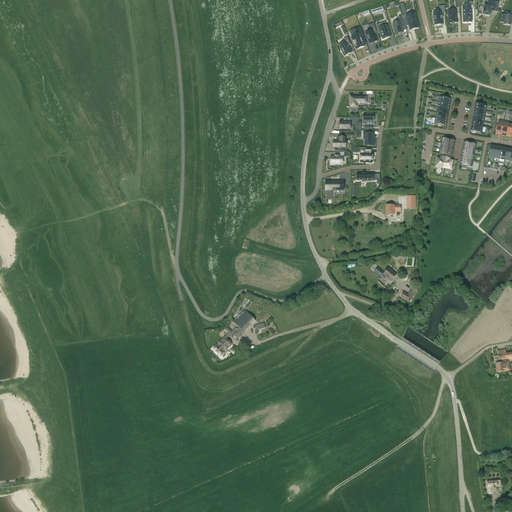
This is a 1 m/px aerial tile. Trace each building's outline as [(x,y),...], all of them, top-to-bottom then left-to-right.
[(483,9),(482,13),(483,13),(483,15),(490,16),(491,11),(494,11),(497,12),(498,3),(498,2),(488,1),(488,2),(487,6),(484,6),(484,9),(483,9)] [(468,7),(463,7),(463,22),(471,22),(471,9),(473,9),(473,3),(468,3),(468,7)] [(382,6),(371,10),(372,15),(378,13),(384,11),(382,7),(382,6)] [(445,13),(444,6),(439,7),(439,12),(433,12),(434,17),(433,17),(433,21),(434,21),(434,25),(443,24),(442,14),(445,13)] [(456,10),(448,11),(449,23),(457,23),(456,10)] [(501,17),(500,22),(504,23),(504,25),(511,25),(511,20),(511,18),(511,12),(510,12),(505,12),(505,15),(501,15),(501,17)] [(414,13),(402,16),(405,24),(408,23),(410,30),(418,28),(414,13)] [(393,23),(396,34),(403,32),(402,27),(405,26),(405,24),(402,16),(398,17),(399,22),(393,23)] [(371,31),(366,32),(370,44),(377,41),(374,33),(377,33),(374,23),(369,25),(371,31)] [(385,23),(381,25),(381,24),(376,26),(379,33),(381,33),(383,39),(390,37),(387,26),(386,26),(385,23)] [(355,35),(352,37),(357,50),(364,47),(363,45),(363,43),(365,42),(360,27),(359,28),(360,30),(354,32),(355,35)] [(351,45),(347,37),(343,39),(345,42),(339,45),(344,56),(351,52),(348,46),(351,45)] [(367,97),(350,97),(350,103),(350,107),(356,107),(356,103),(367,103),(367,97)] [(373,114),(364,115),(364,123),(366,123),(366,125),(372,125),(372,122),(373,122),(373,114)] [(351,119),(340,119),(340,130),(351,130),(351,119)] [(472,125),(471,131),(472,131),(471,133),(475,133),(475,132),(482,133),(483,127),(472,125)] [(364,132),(364,138),(365,138),(367,138),(367,145),(373,146),(373,138),(373,134),(371,134),(371,132),(364,132)] [(340,141),(333,141),(333,148),(342,148),(342,146),(345,146),(345,138),(340,138),(340,141)] [(475,150),(476,144),(464,142),(463,148),(475,150)] [(361,154),(361,162),(373,162),(373,154),(370,154),(370,148),(365,148),(365,154),(361,154)] [(330,165),(334,165),(339,165),(342,165),(342,157),(347,157),(347,153),(340,153),(340,157),(338,157),(338,156),(334,156),(334,157),(330,157),(330,165)] [(446,156),(443,155),(443,158),(439,157),(438,159),(437,159),(436,167),(443,168),(446,156)] [(452,161),(451,161),(451,159),(447,159),(448,156),(446,156),(443,168),(451,170),(452,161)] [(472,167),(473,161),(461,159),(459,165),(472,167)] [(371,181),(371,173),(360,173),(360,174),(355,174),(355,181),(360,181),(360,182),(364,182),(364,181),(371,181)] [(326,182),(326,187),(327,187),(327,199),(332,199),(332,191),(332,189),(340,189),(340,186),(344,186),(344,181),(339,181),(339,182),(326,182)] [(416,196),(406,196),(407,209),(416,209),(416,196)] [(386,206),(386,215),(394,215),(394,211),(401,211),(401,208),(401,206),(394,206),(386,206)] [(396,275),(388,269),(384,274),(377,268),(374,272),(380,276),(381,276),(385,279),(387,277),(391,281),(396,275)] [(417,291),(412,287),(408,294),(404,292),(401,297),(410,303),(417,291)] [(232,334),(231,333),(232,332),(228,328),(225,331),(227,333),(224,337),(217,345),(216,345),(213,349),(221,356),(224,353),(232,344),(227,340),(232,335),(237,340),(244,332),(255,321),(244,310),(235,319),(237,320),(234,323),(239,327),(232,334)] [(497,351),(499,360),(511,358),(511,357),(511,353),(506,353),(505,350),(497,351)] [(502,363),(504,372),(510,370),(508,362),(502,363)] [(504,372),(502,363),(495,364),(497,373),(504,372)] [(499,486),(501,486),(500,481),(498,481),(487,482),(487,488),(488,488),(489,494),(495,494),(498,494),(497,487),(499,487),(499,486)]
